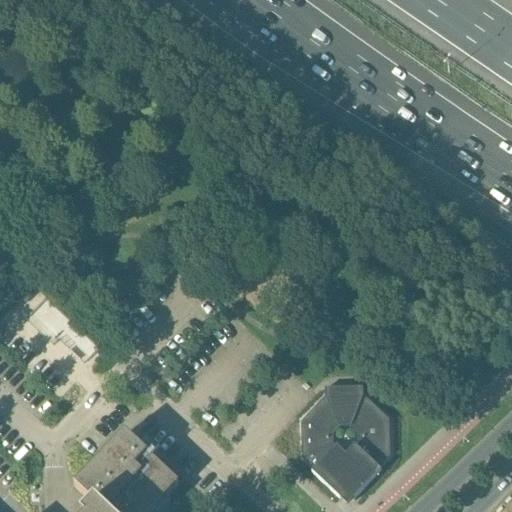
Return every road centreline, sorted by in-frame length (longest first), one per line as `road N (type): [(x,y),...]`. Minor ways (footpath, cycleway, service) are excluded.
road 1 (motorway): [(257,0),(511,177)]
road 2 (secondary): [(511,426),(420,511)]
